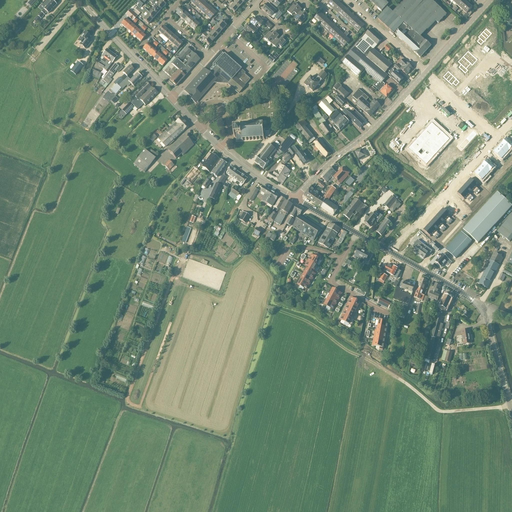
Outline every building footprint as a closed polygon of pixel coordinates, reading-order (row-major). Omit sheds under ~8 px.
[(41,19),(44,15),(43,15),(46,12),(48,14),(56,5),(52,1),(51,2),(48,0),(45,0),(42,4),(43,6),(45,8),(38,16),(34,21),(37,24),(41,19)] [(201,0),(195,6),(200,11),(206,4),(201,0)] [(238,0),(236,0),(233,4),(239,8),(243,4),(238,0)] [(332,0),(328,5),(333,9),(340,2),(337,0),(332,0)] [(421,58),(428,50),(431,47),(420,37),(436,21),(438,24),(446,15),(430,0),(405,0),(393,13),(387,8),(377,19),(394,34),(414,52),(421,58)] [(386,2),(388,0),(384,0),(385,0),(378,8),(382,12),(389,4),(386,2)] [(462,10),(468,4),(463,0),(458,6),(462,10)] [(155,2),(154,4),(156,5),(161,10),(166,5),(160,1),(158,3),(156,2),(155,2)] [(333,9),(338,14),(345,7),(340,2),(333,9)] [(292,6),(287,12),(295,18),(300,12),(302,10),(297,6),(298,5),(295,3),(292,6)] [(154,8),(152,10),(157,15),(161,10),(156,5),(154,4),(153,5),(152,6),(154,8)] [(205,15),(211,8),(206,4),(200,11),(205,15)] [(234,13),(239,8),(233,4),(229,9),(234,13)] [(271,17),(276,11),(268,4),(263,10),(271,17)] [(466,14),(462,18),(465,20),(469,15),(467,14),(472,8),(468,4),(462,10),(466,14)] [(343,19),(350,12),(345,7),(338,14),(343,19)] [(179,8),(175,13),(179,17),(184,12),(186,10),(184,9),(182,11),(179,8)] [(211,8),(205,15),(210,20),(216,13),(211,8)] [(130,10),(125,15),(128,18),(132,21),(135,18),(136,18),(137,16),(130,10)] [(147,11),(145,13),(147,15),(152,20),(157,15),(152,10),(149,13),(147,11)] [(184,12),(179,17),(185,22),(189,17),(184,12)] [(279,12),(274,18),(277,20),(283,14),(279,12)] [(300,12),(295,18),(299,22),(300,22),(302,24),(304,23),(304,22),(309,16),(305,12),(303,14),(300,12)] [(314,19),(319,24),(325,17),(320,12),(314,19)] [(343,19),(348,23),(355,16),(350,12),(343,19)] [(152,20),(147,15),(143,20),(148,25),(152,20)] [(353,28),(360,21),(355,16),(348,23),(353,28)] [(189,17),(185,22),(189,26),(194,21),(189,17)] [(217,27),(222,31),(226,26),(224,24),(228,20),(225,17),(221,22),(219,24),(216,22),(215,23),(213,20),(211,22),(214,25),(217,27)] [(330,22),(325,17),(319,24),(324,29),(330,22)] [(130,24),(126,29),(131,33),(135,28),(133,26),(138,21),(135,18),(132,21),(132,22),(130,24)] [(250,23),(252,25),(255,28),(257,25),(260,28),(266,21),(263,19),(261,20),(259,18),(256,21),(254,18),(250,23)] [(126,19),(121,24),(121,25),(126,29),(130,24),(132,22),(131,20),(129,22),(126,19)] [(194,21),(189,26),(194,31),(199,26),(194,21)] [(360,21),(353,28),(358,33),(365,26),(360,21)] [(329,33),(335,26),(330,22),(324,29),(329,33)] [(252,25),(250,28),(247,25),(243,30),(249,35),(251,32),(254,35),(258,30),(255,28),(252,25)] [(340,31),(335,26),(329,33),(334,38),(340,31)] [(163,27),(158,32),(161,34),(159,37),(161,39),(163,36),(167,31),(163,27)] [(217,27),(212,31),(217,36),(222,31),(217,27)] [(135,28),(131,33),(136,38),(140,33),(142,30),(141,29),(140,28),(138,31),(135,28)] [(362,39),(361,40),(373,49),(373,50),(374,49),(377,45),(382,40),(378,36),(371,29),(366,35),(362,39)] [(480,38),(477,41),(481,45),(484,42),(492,34),(486,29),(483,32),(483,31),(481,34),(478,37),(480,38)] [(140,33),(136,38),(141,42),(145,37),(143,35),(145,32),(144,32),(142,30),(140,33)] [(168,41),(172,36),(167,31),(163,36),(168,41)] [(213,41),(217,36),(212,31),(208,36),(213,41)] [(344,35),(340,31),(334,38),(339,43),(348,33),(347,32),(344,35)] [(84,32),(78,41),(81,43),(80,45),(86,49),(90,43),(88,41),(90,37),(84,32)] [(208,36),(206,34),(203,32),(201,34),(206,38),(204,41),(209,46),(213,41),(208,36)] [(269,33),(264,38),(269,42),(271,44),(274,41),(274,42),(277,39),(279,36),(274,32),(272,35),(269,33)] [(347,37),(349,34),(348,33),(339,43),(344,47),(351,41),(347,37)] [(168,41),(173,45),(177,40),(172,36),(168,41)] [(274,41),(271,44),(276,48),(279,45),(281,48),(286,42),(282,38),(279,41),(277,39),(274,42),(274,41)] [(182,44),(177,40),(173,45),(178,49),(182,44)] [(361,40),(355,47),(366,57),(373,49),(361,40)] [(147,44),(143,49),(148,54),(152,49),(154,46),(153,45),(153,44),(150,47),(147,44)] [(152,49),(148,54),(153,58),(157,53),(154,50),(156,48),(156,47),(154,46),(152,49)] [(354,47),(347,55),(364,70),(377,81),(374,86),(377,89),(387,97),(393,90),(387,84),(385,86),(383,85),(384,84),(382,82),(388,75),(385,73),(392,64),(374,49),(373,50),(373,49),(366,57),(355,47),(354,47)] [(175,58),(189,71),(200,60),(192,53),(191,52),(186,48),(178,58),(176,56),(175,58)] [(103,65),(112,53),(107,49),(102,56),(104,58),(100,63),(100,62),(97,66),(102,69),(104,66),(103,65)] [(157,53),(153,58),(158,62),(162,57),(164,55),(162,53),(164,52),(163,51),(159,55),(157,53)] [(204,69),(184,91),(192,98),(190,100),(191,100),(192,98),(197,102),(214,82),(218,83),(224,84),(224,83),(226,82),(229,78),(231,80),(234,77),(238,80),(242,77),(241,75),(244,75),(244,74),(245,73),(220,51),(204,69)] [(468,51),(463,57),(471,64),(472,66),(478,60),(468,51)] [(117,57),(112,53),(103,65),(104,66),(102,69),(105,72),(108,68),(107,68),(108,66),(109,67),(117,57)] [(276,59),(275,58),(271,55),(268,58),(273,63),(276,59)] [(347,55),(342,62),(358,76),(364,70),(347,55)] [(162,57),(158,62),(162,67),(167,62),(162,57)] [(189,71),(175,58),(174,57),(162,70),(164,72),(171,64),(185,76),(189,71)] [(241,62),(250,70),(254,65),(245,57),(241,62)] [(463,57),(458,62),(461,65),(459,67),(465,73),(468,71),(466,69),(471,64),(463,57)] [(396,64),(394,67),(399,71),(400,69),(406,75),(412,69),(403,60),(399,64),(402,67),(401,69),(396,64)] [(500,61),(493,68),(498,73),(505,65),(500,61)] [(71,71),(71,72),(75,75),(76,74),(83,66),(78,62),(71,71)] [(115,64),(102,80),(106,83),(103,87),(105,88),(108,85),(112,80),(110,79),(114,75),(113,75),(116,71),(116,70),(119,67),(115,64)] [(184,77),(185,76),(171,64),(164,72),(171,79),(169,81),(176,87),(185,77),(184,77)] [(505,65),(498,73),(503,77),(510,70),(505,65)] [(123,81),(127,78),(127,77),(134,71),(129,66),(122,72),(124,74),(120,78),(123,81)] [(102,74),(92,70),(90,76),(99,80),(102,74)] [(390,77),(399,84),(403,79),(392,70),(388,74),(391,76),(390,77)] [(311,77),(305,84),(313,91),(320,84),(319,83),(322,80),(323,80),(327,75),(323,71),(318,76),(319,77),(316,80),(311,77)] [(448,71),(443,77),(446,80),(449,82),(452,85),(453,83),(456,86),(459,82),(457,79),(448,71)] [(133,87),(142,78),(137,73),(130,80),(127,77),(127,78),(123,81),(119,86),(123,90),(127,85),(128,87),(131,84),(133,87)] [(229,78),(226,82),(231,87),(233,89),(233,88),(239,94),(245,86),(244,86),(250,79),(244,74),(244,75),(241,75),(242,77),(238,80),(234,77),(231,80),(229,78)] [(121,88),(118,86),(123,81),(119,77),(113,83),(114,84),(110,90),(116,95),(121,88)] [(139,99),(143,95),(143,94),(150,86),(146,83),(129,101),(133,105),(139,99)] [(339,83),(334,88),(337,91),(344,98),(349,93),(342,86),(339,83)] [(139,99),(133,105),(138,110),(144,103),(146,105),(157,94),(157,93),(151,87),(143,95),(139,99)] [(472,88),(465,95),(470,99),(476,92),(472,88)] [(358,89),(351,98),(357,103),(356,104),(370,116),(379,105),(374,100),(370,105),(365,101),(368,98),(358,89)] [(476,92),(470,99),(474,103),(481,96),(476,92)] [(346,102),(339,96),(336,99),(342,105),(346,102)] [(319,106),(329,117),(335,124),(333,127),(337,131),(339,129),(340,131),(349,123),(343,117),(336,110),(335,111),(329,105),(333,101),(328,97),(319,106)] [(488,102),(481,109),(486,113),(492,106),(488,102)] [(126,115),(133,108),(129,103),(122,111),(126,115)] [(314,110),(312,112),(317,120),(318,119),(319,121),(323,118),(318,111),(317,109),(318,108),(316,106),(313,108),(314,110)] [(492,106),(486,113),(490,117),(496,110),(492,106)] [(359,128),(364,123),(352,111),(347,117),(359,128)] [(171,126),(166,131),(174,140),(184,131),(189,126),(181,118),(175,123),(174,122),(172,124),(172,126),(171,126)] [(235,128),(234,129),(235,130),(235,136),(235,137),(235,138),(236,136),(237,142),(238,141),(238,140),(242,140),(242,141),(243,141),(243,140),(246,140),(246,141),(247,141),(247,140),(249,140),(249,141),(250,141),(250,140),(253,140),(253,141),(254,141),(254,140),(256,139),(256,140),(257,140),(257,139),(260,139),(260,140),(261,140),(261,139),(263,139),(263,140),(264,140),(264,139),(268,139),(268,138),(270,137),(275,130),(274,129),(271,127),(271,128),(270,127),(263,127),(263,123),(263,122),(262,122),(262,123),(259,124),(259,123),(259,124),(256,124),(256,123),(255,123),(255,124),(253,124),(252,123),(252,124),(249,124),(249,123),(248,123),(248,124),(246,124),(245,123),(245,124),(242,125),(242,124),(241,124),(241,125),(236,125),(236,124),(235,124),(236,129),(235,128)] [(296,127),(308,142),(314,137),(302,122),(296,127)] [(326,136),(332,131),(326,122),(319,127),(326,136)] [(432,123),(408,149),(426,165),(433,158),(433,157),(435,155),(436,155),(450,140),(432,123)] [(166,148),(174,140),(166,131),(157,139),(166,148)] [(179,142),(169,152),(176,159),(181,154),(183,156),(194,145),(185,136),(179,142)] [(279,150),(277,154),(279,156),(282,152),(284,154),(294,141),(288,137),(280,147),(282,148),(280,150),(279,150)] [(320,138),(311,145),(317,152),(319,150),(325,158),(332,152),(320,138)] [(502,144),(510,152),(511,153),(511,151),(511,140),(509,142),(506,140),(504,142),(504,141),(502,144)] [(270,158),(277,150),(269,144),(262,153),(270,159),(270,158)] [(502,144),(498,148),(506,155),(505,155),(506,156),(510,152),(502,144)] [(294,146),(288,150),(292,156),(295,154),(298,152),(294,146)] [(498,148),(494,153),(502,160),(505,155),(506,155),(498,148)] [(360,157),(361,157),(362,159),(367,157),(365,151),(362,152),(361,149),(355,152),(358,158),(359,158),(359,159),(360,158),(360,157)] [(145,173),(155,159),(144,150),(133,164),(145,173)] [(298,152),(295,154),(296,155),(303,165),(309,161),(302,151),(299,154),(298,152)] [(212,153),(202,167),(210,173),(214,167),(213,166),(219,159),(212,153)] [(260,155),(255,162),(264,169),(271,160),(272,159),(270,158),(270,159),(262,153),(260,155)] [(288,154),(282,159),(286,163),(291,158),(288,154)] [(209,181),(213,175),(217,178),(226,164),(222,162),(223,161),(220,159),(216,165),(218,166),(216,168),(215,167),(206,180),(209,181)] [(169,170),(174,165),(169,160),(164,165),(169,170)] [(483,165),(490,172),(494,168),(487,161),(485,163),(483,165)] [(270,173),(268,176),(282,185),(286,178),(290,171),(280,164),(273,175),(270,173)] [(483,165),(479,170),(486,176),(490,172),(483,165)] [(330,167),(321,177),(326,182),(331,177),(334,179),(334,178),(340,184),(351,172),(344,166),(337,174),(330,167)] [(194,167),(184,178),(190,183),(200,172),(194,167)] [(235,180),(240,173),(231,167),(226,174),(235,180)] [(479,170),(475,174),(484,182),(488,178),(486,176),(479,170)] [(247,179),(240,173),(235,180),(237,181),(235,184),(238,186),(240,183),(242,185),(247,179)] [(223,175),(218,182),(222,184),(227,177),(223,175)] [(470,179),(467,182),(479,193),(480,191),(477,189),(476,188),(478,185),(470,179)] [(205,189),(210,182),(209,181),(206,180),(202,186),(205,189)] [(467,182),(464,186),(471,193),(473,191),(474,192),(477,195),(479,193),(467,182)] [(214,187),(209,198),(215,201),(221,186),(217,184),(215,187),(214,187)] [(464,186),(460,190),(472,200),(474,198),(471,196),(470,196),(469,195),(471,193),(464,186)] [(237,196),(240,192),(234,187),(231,192),(237,196)] [(262,201),(268,204),(274,193),(268,189),(264,187),(261,192),(265,194),(262,201)] [(311,187),(304,196),(312,202),(318,195),(319,193),(317,192),(311,187)] [(318,195),(312,202),(321,207),(326,200),(328,201),(328,200),(335,190),(330,187),(322,198),(318,195)] [(460,190),(457,193),(464,200),(466,198),(468,199),(467,199),(470,202),(472,200),(460,190)] [(274,193),(268,204),(273,206),(279,195),(274,193)] [(478,244),(511,207),(497,194),(463,230),(478,244)] [(275,207),(269,218),(274,220),(286,199),(280,196),(274,207),(275,207)] [(396,200),(392,196),(388,200),(393,204),(396,200)] [(356,198),(343,214),(349,219),(353,215),(355,216),(357,213),(357,214),(361,209),(362,210),(364,212),(367,207),(359,201),(356,198)] [(338,207),(328,200),(328,201),(326,200),(321,207),(333,216),(338,209),(338,207)] [(274,222),(279,225),(280,225),(287,213),(288,213),(292,205),(285,201),(274,222)] [(396,201),(389,210),(393,213),(400,204),(396,201)] [(298,217),(299,216),(303,209),(296,205),(290,216),(294,218),(296,215),(297,215),(297,217),(298,217)] [(443,209),(439,212),(451,223),(453,221),(450,219),(449,219),(448,218),(450,215),(443,209)] [(439,212),(436,216),(444,223),(445,221),(447,222),(446,222),(449,225),(451,223),(439,212)] [(245,224),(250,216),(244,213),(239,220),(245,224)] [(379,215),(377,217),(371,213),(369,216),(368,215),(368,214),(365,218),(365,219),(365,218),(366,220),(364,222),(370,227),(376,219),(378,221),(381,217),(379,215)] [(510,242),(511,239),(511,213),(497,232),(510,242)] [(298,230),(305,220),(299,216),(298,217),(292,226),(298,230)] [(436,216),(433,220),(445,230),(446,228),(443,226),(442,225),(444,223),(436,216)] [(290,217),(287,224),(291,226),(292,226),(293,224),(295,220),(290,217)] [(386,219),(376,232),(382,236),(387,228),(388,229),(390,227),(389,226),(393,221),(388,217),(386,219)] [(308,236),(314,226),(305,220),(298,230),(308,236)] [(433,220),(430,223),(437,230),(439,228),(440,229),(443,232),(445,230),(433,220)] [(330,223),(325,232),(335,238),(340,228),(330,223)] [(430,223),(426,227),(438,237),(440,235),(437,233),(436,233),(435,232),(437,230),(430,223)] [(313,240),(320,230),(314,226),(308,236),(313,240)] [(426,227),(423,230),(430,237),(433,235),(434,236),(433,236),(436,239),(438,237),(426,227)] [(257,228),(253,234),(259,237),(262,231),(257,228)] [(329,249),(335,238),(325,232),(319,243),(329,249)] [(446,249),(445,250),(456,259),(457,258),(472,242),(461,232),(446,249)] [(418,240),(413,247),(416,249),(414,252),(423,259),(424,259),(428,254),(429,255),(432,251),(418,240)] [(355,258),(353,261),(356,263),(356,261),(362,264),(364,261),(365,262),(367,258),(369,259),(371,255),(363,251),(363,250),(359,248),(354,257),(355,258)] [(487,288),(499,266),(503,258),(502,257),(502,255),(497,252),(496,254),(494,253),(490,261),(478,284),(487,288)] [(308,261),(317,265),(320,260),(322,257),(316,253),(314,256),(312,255),(308,261)] [(448,260),(442,254),(435,262),(441,268),(448,260)] [(350,258),(346,263),(353,267),(355,264),(351,262),(352,259),(350,258)] [(314,271),(317,265),(308,261),(305,266),(314,271)] [(387,264),(384,271),(397,278),(401,271),(397,269),(397,268),(397,267),(394,266),(393,266),(393,267),(387,264)] [(304,274),(312,279),(315,274),(307,269),(304,274)] [(309,284),(312,279),(304,274),(301,280),(309,284)] [(423,292),(427,281),(421,278),(417,290),(423,292)] [(306,290),(309,284),(301,280),(298,285),(300,287),(299,289),(303,291),(304,289),(306,290)] [(400,288),(397,287),(393,299),(408,305),(414,286),(404,283),(402,282),(401,285),(400,288)] [(430,292),(428,297),(437,301),(439,296),(439,295),(439,293),(438,292),(440,286),(435,284),(431,292),(430,292)] [(339,299),(341,293),(333,289),(330,294),(339,299)] [(425,296),(422,295),(423,292),(417,290),(414,298),(422,301),(425,296)] [(336,304),(339,299),(330,294),(327,300),(336,304)] [(448,297),(445,295),(440,307),(446,310),(451,298),(448,296),(448,297)] [(357,308),(360,302),(351,298),(348,304),(357,308)] [(391,304),(380,298),(377,303),(388,309),(391,304)] [(333,310),(336,304),(327,300),(324,305),(327,307),(326,309),(330,311),(331,309),(333,310)] [(354,313),(357,308),(348,304),(346,309),(354,313)] [(405,317),(408,308),(402,305),(398,315),(405,317)] [(352,319),(354,313),(346,309),(343,315),(352,319)] [(426,359),(433,361),(443,324),(441,324),(443,314),(437,312),(431,337),(432,337),(426,359)] [(348,326),(352,319),(343,315),(340,320),(345,322),(344,325),(348,326)] [(387,328),(388,322),(385,322),(385,320),(379,319),(379,321),(378,326),(387,328)] [(469,330),(461,331),(463,345),(471,344),(470,339),(471,339),(470,339),(470,336),(469,330)] [(382,350),(383,348),(384,343),(373,341),(372,346),(380,347),(379,349),(382,350)]
